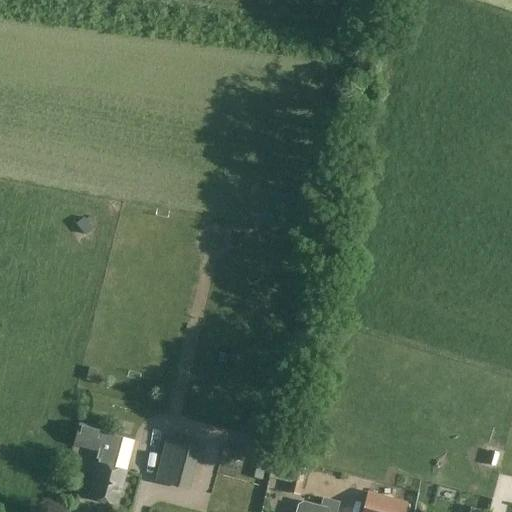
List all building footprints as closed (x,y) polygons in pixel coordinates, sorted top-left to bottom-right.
[(40,399),(26,411),(34,422),(49,410),(40,399)] [(80,424),(75,443),(98,449),(102,433),(103,430),(80,424)] [(99,461),(98,463),(94,462),(89,482),(93,483),(90,496),(117,503),(126,471),(115,468),(123,438),(102,433),(98,449),(99,449),(96,460),(99,461)] [(157,479),(188,487),(198,449),(167,440),(157,479)] [(293,475),(289,492),(299,494),(306,465),(274,457),(271,470),(293,475)] [(361,511),(403,511),(406,503),(367,492),(361,511)] [(333,511),(335,504),(322,501),(320,509),(299,503),(296,511),(333,511)]
